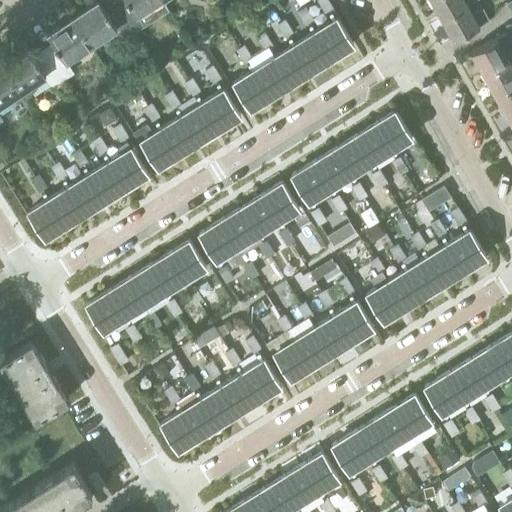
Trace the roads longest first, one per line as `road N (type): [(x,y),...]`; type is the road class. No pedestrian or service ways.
road 1 (residential): [(408,53),(37,288)]
road 2 (residential): [(511,283),(169,492)]
road 3 (unclassified): [(37,288),(156,477)]
road 4 (residential): [(511,241),(408,53)]
